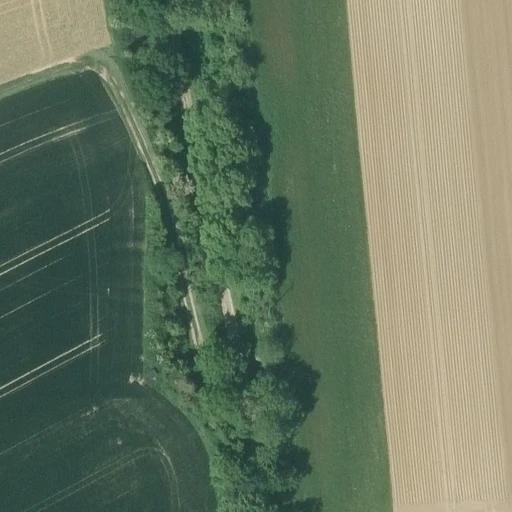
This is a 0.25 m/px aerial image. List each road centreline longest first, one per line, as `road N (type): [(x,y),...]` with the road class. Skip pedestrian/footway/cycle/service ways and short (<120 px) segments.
road 1 (track): [(0,91),(68,63),(104,75),(161,186),(206,375),(230,401),(244,403)]
road 2 (track): [(244,403),(170,0)]
